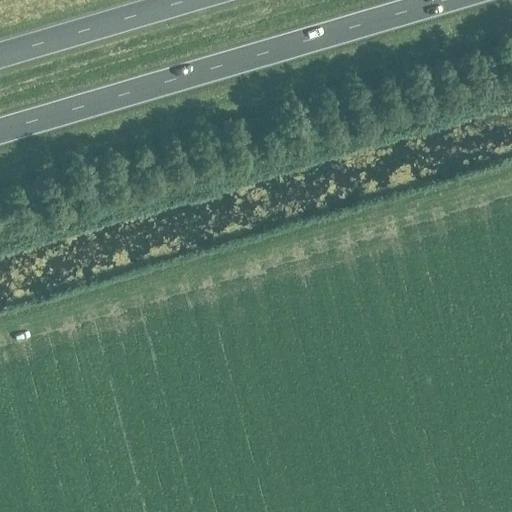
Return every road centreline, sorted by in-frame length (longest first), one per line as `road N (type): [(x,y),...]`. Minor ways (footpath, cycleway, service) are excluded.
road 1 (trunk): [(0,136),(465,0)]
road 2 (trunk): [(217,0),(0,61)]
